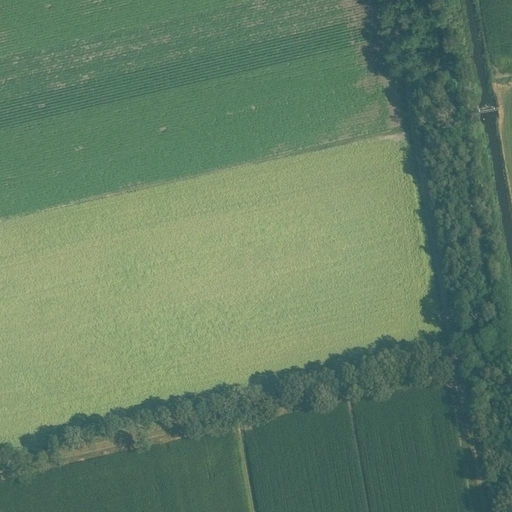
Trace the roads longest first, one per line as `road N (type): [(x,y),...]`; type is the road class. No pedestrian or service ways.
road 1 (track): [(397,0),(494,511)]
road 2 (track): [(476,357),(0,471)]
